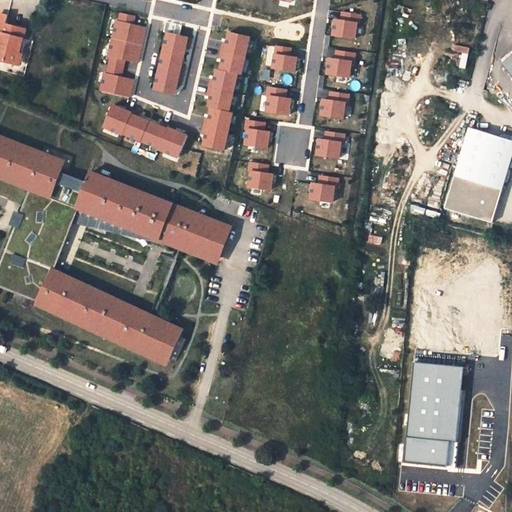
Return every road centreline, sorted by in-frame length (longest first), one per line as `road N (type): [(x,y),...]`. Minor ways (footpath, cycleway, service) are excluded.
road 1 (tertiary): [(0,353),(238,453)]
road 2 (residential): [(153,3),(135,88),(171,98),(180,91),(197,13)]
road 3 (residential): [(238,453),(288,269)]
road 4 (residential): [(314,0),(298,125),(287,145)]
road 5 (tertiary): [(238,453),(360,511)]
